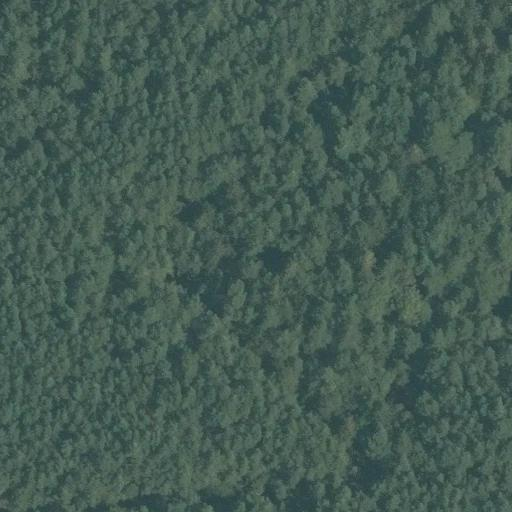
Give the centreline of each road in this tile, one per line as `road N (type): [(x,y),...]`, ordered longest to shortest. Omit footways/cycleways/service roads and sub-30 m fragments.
road 1 (track): [(511,143),(385,246),(378,318),(398,384),(395,405),(389,418),(358,436),(331,484),(228,487),(105,511)]
road 2 (track): [(212,0),(0,184)]
